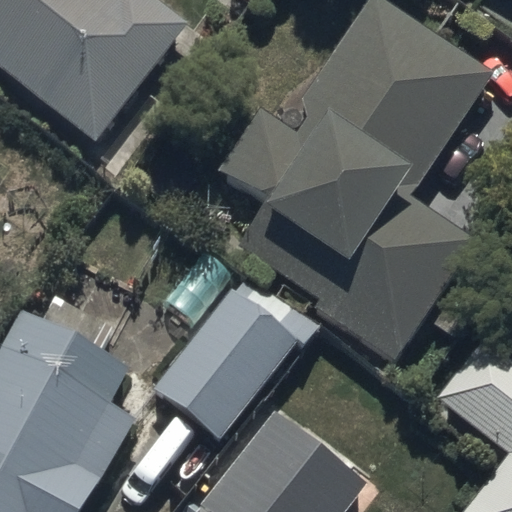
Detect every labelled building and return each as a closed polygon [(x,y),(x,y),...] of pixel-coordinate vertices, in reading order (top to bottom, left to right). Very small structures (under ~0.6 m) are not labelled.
[(0,0),(0,67),(98,146),(194,24),(163,0),(0,0)] [(416,197),(494,72),(384,0),(367,0),(304,97),(316,105),(296,132),(260,110),(216,179),(264,209),(238,250),(321,302),(314,313),(399,366),(426,323),(457,342),(475,314),(442,294),(479,235),(416,197)] [(232,290),(150,391),(218,447),(315,328),(259,282),(244,300),(232,290)] [(23,313),(0,356),(0,511),(90,511),(141,420),(104,400),(122,368),(23,313)] [(465,511),(511,511),(511,349),(489,332),(438,401),(509,454),(465,511)] [(278,409),(200,501),(212,511),(352,511),(372,489),(349,469),(361,454),(308,409),(296,424),(278,409)]
